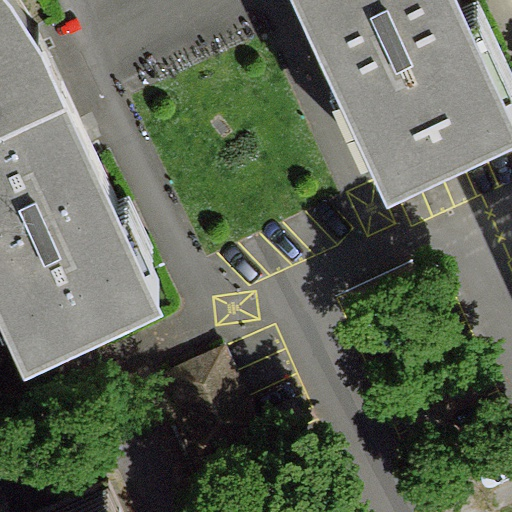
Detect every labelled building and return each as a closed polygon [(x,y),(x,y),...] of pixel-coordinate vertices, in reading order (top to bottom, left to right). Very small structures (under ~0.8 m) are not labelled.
[(0,0),(0,106),(63,78),(39,25),(34,27),(20,6),(16,0),(0,0)] [(458,0),(313,0),(375,134),(371,136),(389,172),(511,114),(511,90),(504,74),(496,78),(458,0)] [(63,78),(0,106),(0,259),(19,302),(11,305),(28,340),(159,278),(82,118),(63,78)] [(226,344),(167,371),(202,449),(262,422),(226,344)] [(124,511),(110,481),(40,511),(124,511)]
